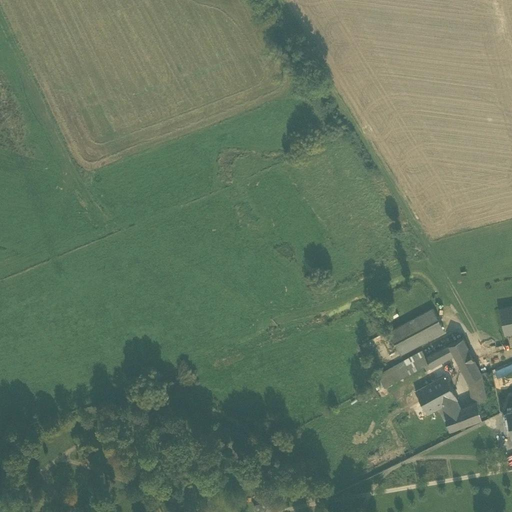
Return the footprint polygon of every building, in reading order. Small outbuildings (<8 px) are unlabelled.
[(511,305),(500,308),(505,333),(511,331),(511,305)] [(388,331),(401,354),(445,331),(433,308),(388,331)] [(462,337),(449,344),(452,351),(454,355),(456,358),(470,351),(462,337)] [(447,356),(452,351),(449,344),(425,357),(430,365),(447,356)] [(431,368),(430,365),(425,357),(422,350),(378,374),(384,387),(422,366),(424,371),(431,368)] [(431,368),(454,355),(452,351),(447,356),(430,365),(431,368)] [(473,357),(470,351),(456,358),(459,364),(473,357)] [(459,364),(461,368),(475,361),(473,357),(459,364)] [(461,368),(468,381),(481,374),(475,361),(461,368)] [(498,376),(511,369),(511,362),(495,369),(498,376)] [(484,389),(481,374),(468,381),(472,403),(477,401),(477,402),(487,398),(484,389)] [(427,414),(438,408),(456,399),(457,398),(445,375),(415,391),(427,414)] [(360,393),(364,401),(377,393),(373,386),(360,393)] [(460,407),(456,399),(438,408),(444,420),(445,419),(460,407)] [(445,419),(449,430),(481,419),(477,402),(477,401),(472,403),(460,407),(445,419)] [(261,511),(265,511),(266,504),(255,502),(254,511),(261,511)]
